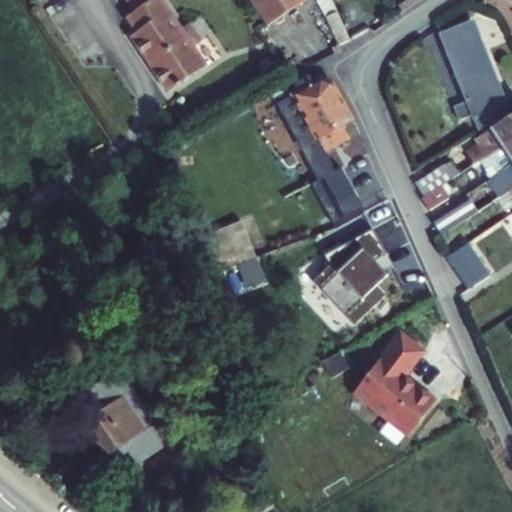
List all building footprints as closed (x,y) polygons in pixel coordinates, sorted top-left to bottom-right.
[(141,8),(135,0),(120,0),(131,15),(141,8)] [(184,84),(183,83),(206,67),(189,41),(199,34),(186,15),(176,22),(161,0),(152,0),(127,17),(137,32),(131,36),(169,93),(176,87),(177,88),(184,84)] [(306,0),(305,0),(251,0),(268,25),(306,0)] [(325,19),(326,20),(337,14),(331,0),(320,0),(317,2),(325,19)] [(326,20),(338,46),(350,41),(337,14),(326,20)] [(505,106),(472,23),(441,35),(467,102),(453,107),(458,121),(472,115),(474,118),(505,106)] [(317,181),(311,185),(326,213),(356,197),(340,169),(335,172),(325,154),(317,139),(342,126),(352,121),(332,84),(320,80),(276,105),(317,181)] [(471,157),(476,165),(481,161),(511,141),(511,115),(477,139),(483,149),(471,157)] [(342,126),(317,139),(325,154),(351,141),(342,126)] [(488,168),(494,165),(499,174),(511,165),(511,141),(481,161),(487,169),(488,168)] [(415,185),(424,198),(441,187),(460,175),(451,162),(415,185)] [(511,191),(511,190),(511,165),(499,174),(503,179),(484,190),(493,203),(511,191)] [(488,168),(494,177),(499,174),(494,165),(488,168)] [(429,211),(449,199),(441,187),(424,198),(421,200),(429,211)] [(356,197),(326,213),(334,227),(363,211),(356,197)] [(462,205),(470,217),(474,214),(467,202),(462,205)] [(462,205),(432,224),(440,235),(470,217),(462,205)] [(203,236),(217,273),(255,258),(240,221),(203,236)] [(386,255),(374,229),(324,251),(329,262),(310,276),(347,324),(384,296),(363,268),(386,255)] [(446,259),(468,291),(490,276),(469,244),(446,259)] [(374,262),(363,268),(376,286),(386,278),(374,262)] [(353,393),(408,437),(436,402),(405,377),(424,352),(401,333),(353,393)] [(0,344),(0,362),(2,361),(16,377),(26,368),(4,342),(0,344)] [(171,443),(121,370),(71,403),(121,477),(171,443)]
